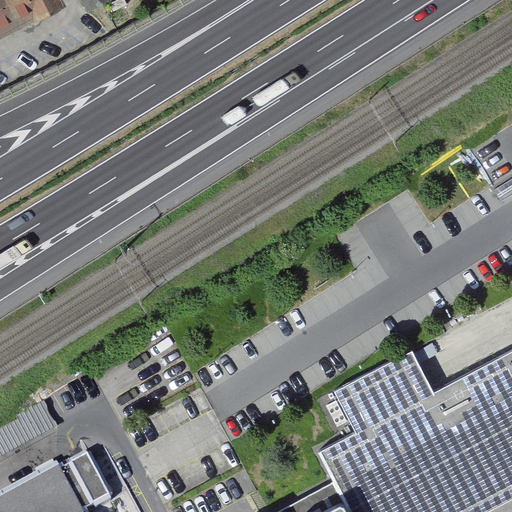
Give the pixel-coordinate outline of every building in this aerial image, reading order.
[(61,0),(0,0),(0,44),(67,10),(61,0)] [(74,0),(81,12),(105,0),(74,0)] [(511,511),(511,350),(434,391),(412,349),(336,389),(357,429),(318,449),(335,482),(351,511),(511,511)] [(87,511),(110,500),(85,453),(75,459),(0,498),(0,511),(87,511)] [(351,511),(335,482),(278,511),(351,511)]
